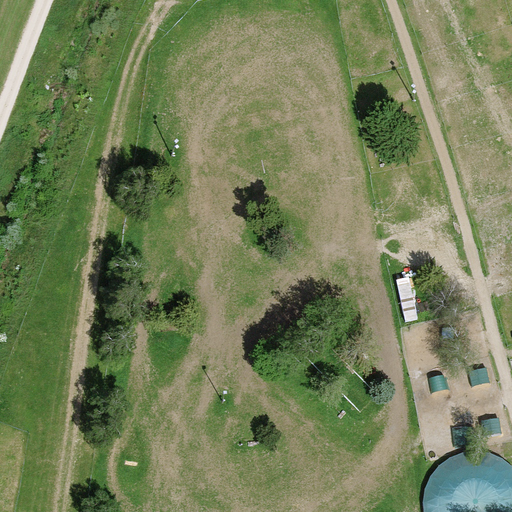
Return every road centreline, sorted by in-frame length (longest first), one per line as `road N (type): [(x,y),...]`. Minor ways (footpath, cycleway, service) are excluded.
road 1 (track): [(389,0),(458,199),(511,394)]
road 2 (track): [(0,129),(48,0)]
